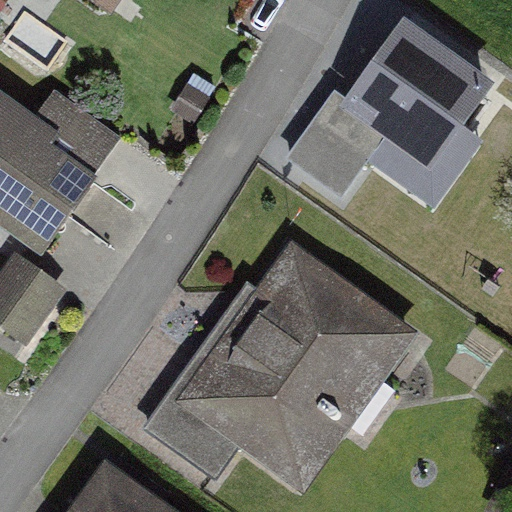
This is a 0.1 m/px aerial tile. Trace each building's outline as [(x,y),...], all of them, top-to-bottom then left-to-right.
[(491,75),(404,15),(344,103),(432,163),(491,75)] [(194,91),(178,80),(167,96),(183,107),(194,91)] [(0,224),(37,251),(117,140),(51,92),(28,125),(0,104),(0,224)] [(198,356),(145,430),(211,477),(237,441),(290,479),(337,414),(327,407),(354,369),(372,382),(404,337),(289,255),(210,364),(198,356)] [(0,326),(19,341),(52,296),(11,266),(0,280),(0,326)] [(155,511),(103,474),(75,511),(155,511)] [(511,511),(511,477),(505,474),(487,511),(490,511),(511,511)]
